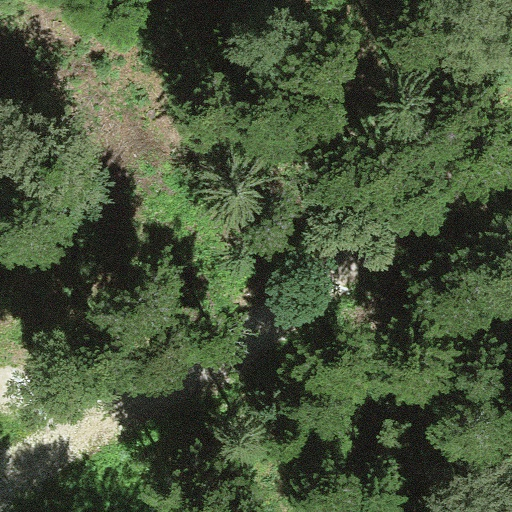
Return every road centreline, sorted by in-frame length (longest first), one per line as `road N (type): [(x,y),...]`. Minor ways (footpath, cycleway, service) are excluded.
road 1 (track): [(0,385),(109,392),(206,367),(261,338),(511,137)]
road 2 (track): [(0,489),(109,392)]
